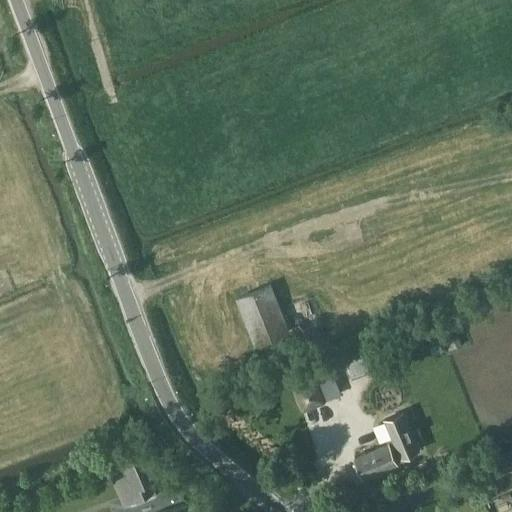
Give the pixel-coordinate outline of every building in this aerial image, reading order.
[(255,345),(290,331),(271,283),(235,297),(255,345)] [(351,377),(384,364),(377,346),(344,358),(351,377)] [(303,410),(342,394),(332,370),(294,386),(293,387),(302,409),(303,410)] [(400,458),(420,449),(403,410),(383,419),(400,458)] [(365,478),(398,465),(389,442),(355,455),(365,478)] [(111,459),(112,463),(107,465),(122,504),(153,492),(149,482),(158,479),(145,446),(111,459)]
